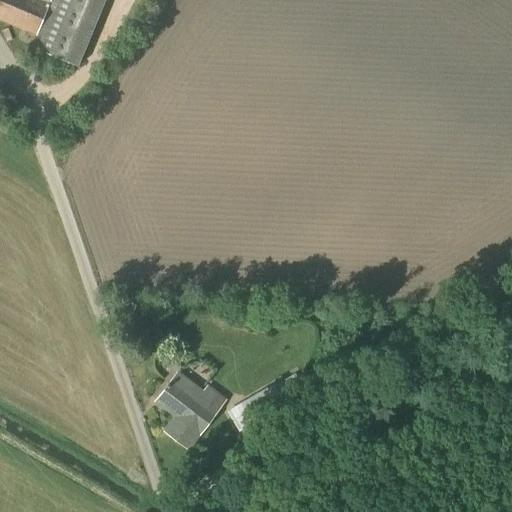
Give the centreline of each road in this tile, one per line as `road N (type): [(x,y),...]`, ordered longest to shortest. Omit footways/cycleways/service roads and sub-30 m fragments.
road 1 (unclassified): [(168,511),(33,127)]
road 2 (track): [(511,316),(209,508)]
